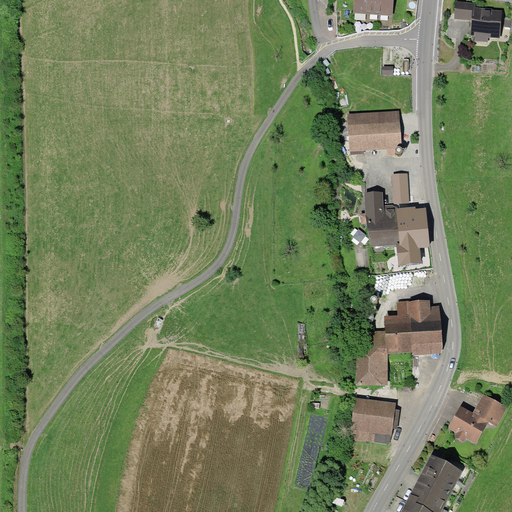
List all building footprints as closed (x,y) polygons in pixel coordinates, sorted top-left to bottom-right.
[(354,0),(353,13),(393,16),(393,0),(354,0)] [(476,3),(456,1),(454,19),(472,20),(471,35),(475,36),(475,41),(488,42),(489,37),(500,38),(502,11),(492,10),(492,9),(476,7),(476,3)] [(393,66),(383,66),(382,75),(393,75),(393,66)] [(399,110),(347,114),(350,152),(351,151),(364,151),(386,149),(395,148),(402,148),(399,110)] [(392,174),(394,204),(398,204),(410,203),(408,173),(392,174)] [(383,192),(365,193),(365,213),(366,215),(367,223),(371,246),(397,244),(398,265),(421,263),(420,247),(430,247),(426,208),(416,208),(416,206),(398,208),(398,204),(394,204),(384,205),(383,192)] [(407,301),(397,302),(397,315),(384,316),(386,331),(386,354),(388,353),(413,352),(413,355),(442,353),(442,348),(439,306),(430,307),(430,300),(407,301)] [(356,327),(356,385),(388,385),(388,353),(386,354),(386,331),(375,331),(375,327),(356,327)] [(483,394),(473,413),(489,421),(497,426),(508,407),(483,394)] [(391,436),(393,429),(395,410),(396,403),(355,398),(349,440),(389,444),(391,436)] [(461,406),(448,428),(457,432),(454,437),(464,442),(467,437),(477,443),(489,421),(473,413),(461,406)] [(432,455),(401,511),(441,511),(463,471),(432,455)]
